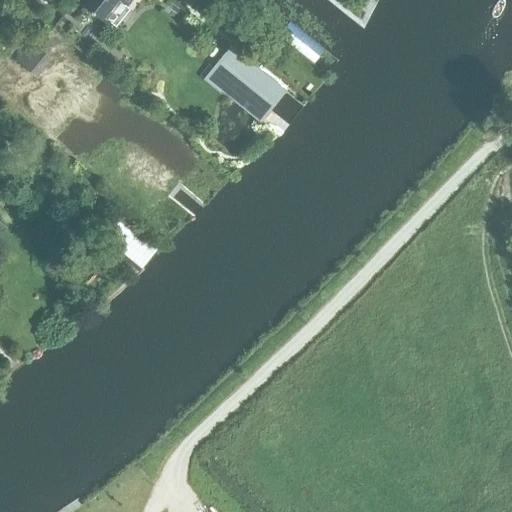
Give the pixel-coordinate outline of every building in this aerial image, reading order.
[(76,0),(108,26),(111,22),(105,18),(119,1),(125,6),(129,0),(76,0)] [(53,34),(40,49),(27,39),(12,57),(36,77),(52,58),(51,58),(63,43),(53,34)] [(203,76),(219,89),(227,78),(266,111),(284,89),(232,46),(216,66),(214,64),(203,76)] [(204,204),(177,181),(199,155),(153,117),(151,120),(123,96),(125,94),(103,75),(75,109),(78,112),(57,138),(75,153),(77,151),(92,162),(101,151),(87,139),(106,117),(134,140),(131,144),(177,182),(164,197),(190,220),(204,204)] [(152,248),(117,218),(97,240),(133,270),(152,248)]
